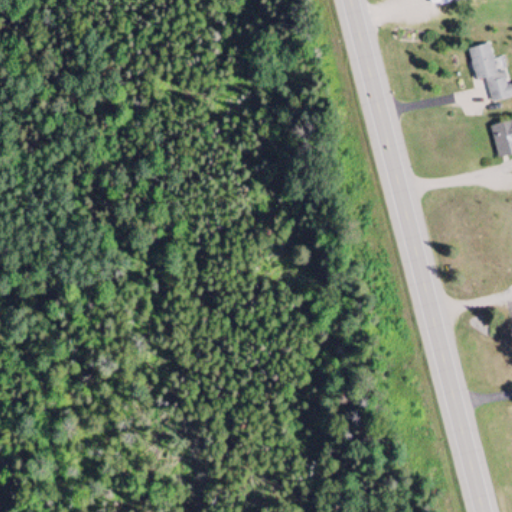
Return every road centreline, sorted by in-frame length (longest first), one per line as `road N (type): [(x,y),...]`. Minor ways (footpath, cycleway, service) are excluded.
road 1 (primary): [(351,0),(484,511)]
road 2 (track): [(81,511),(63,485),(39,359),(28,343),(0,332)]
